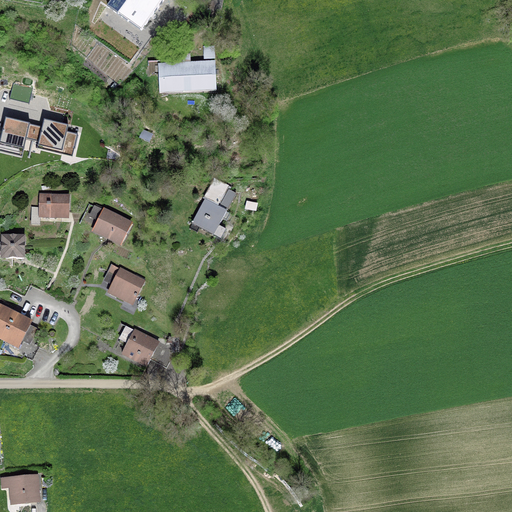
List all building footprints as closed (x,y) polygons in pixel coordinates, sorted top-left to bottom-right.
[(111,0),(107,7),(141,31),(164,0),(111,0)] [(214,47),(204,48),(204,59),(215,59),(214,47)] [(216,88),(215,62),(161,64),(163,91),(216,88)] [(30,104),(34,88),(14,83),(10,99),(30,104)] [(24,149),(30,125),(6,119),(0,141),(0,148),(12,152),(14,147),(24,149)] [(38,142),(38,145),(62,152),(63,146),(74,149),(78,135),(67,132),(68,127),(44,121),(42,128),(30,125),(26,139),(38,142)] [(229,190),(231,188),(214,179),(204,197),(218,205),(217,207),(205,200),(193,222),(200,226),(199,228),(221,240),(226,230),(218,226),(236,194),(229,190)] [(68,218),(69,196),(40,195),(39,217),(49,217),(50,218),(54,218),(55,217),(68,218)] [(93,230),(106,236),(106,240),(110,238),(121,244),(131,225),(119,219),(119,220),(115,218),(115,217),(103,211),(93,230)] [(2,236),(1,258),(24,259),(25,236),(2,236)] [(145,282),(111,265),(108,271),(117,276),(110,289),(118,294),(117,297),(124,300),(125,299),(133,303),(145,282)] [(39,270),(32,283),(40,287),(46,290),(53,277),(39,270)] [(26,288),(29,282),(16,275),(9,289),(22,296),(26,288)] [(49,292),(53,294),(60,298),(67,301),(71,303),(78,289),(56,279),(49,292)] [(28,329),(31,322),(0,306),(0,336),(19,347),(28,329)] [(169,349),(127,327),(120,341),(127,344),(122,354),(146,367),(150,360),(166,369),(170,362),(169,349)] [(180,352),(179,337),(171,338),(172,353),(180,352)] [(12,504),(39,502),(37,477),(10,479),(12,504)]
